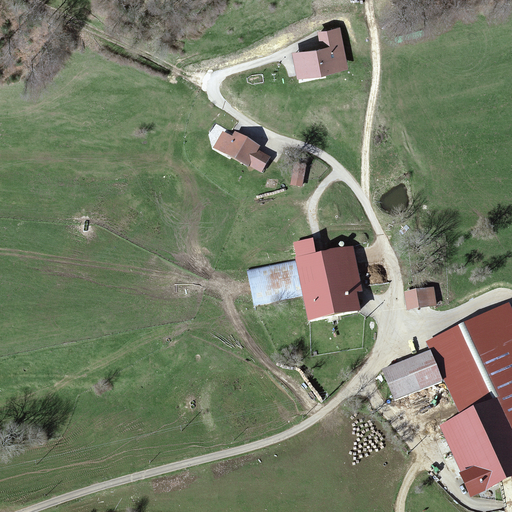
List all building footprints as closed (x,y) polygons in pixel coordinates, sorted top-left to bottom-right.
[(320,45),(291,51),(297,77),(348,67),(340,25),(317,30),(320,45)] [(231,140),(225,137),(218,151),(262,174),(271,158),(260,152),(262,148),(235,133),(231,140)] [(291,186),(304,188),(305,174),(292,172),(291,186)] [(296,260),(317,256),(314,241),(293,245),(296,260)] [(296,260),(295,260),(302,296),(308,325),(362,314),(358,296),(364,295),(354,248),(317,256),(296,260)] [(254,306),(302,296),(295,260),(247,269),(254,306)] [(434,288),(405,293),(408,311),(437,307),(434,288)] [(511,311),(509,304),(427,341),(430,351),(443,380),(461,417),(500,400),(511,426),(511,311)] [(430,351),(381,370),(391,399),(443,380),(430,351)] [(461,417),(440,427),(472,499),(511,479),(511,426),(500,400),(461,417)]
